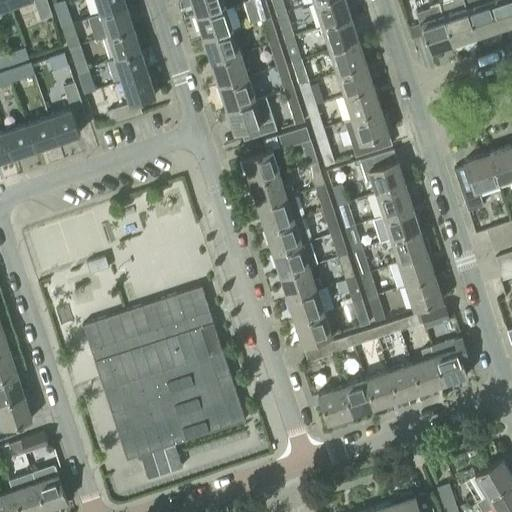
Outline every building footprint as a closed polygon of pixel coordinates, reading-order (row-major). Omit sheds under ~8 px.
[(8,0),(9,4),(21,0),(33,0),(39,18),(52,14),(47,0),(8,0)] [(60,25),(72,21),(64,0),(57,0),(53,2),(60,25)] [(96,0),(100,12),(125,4),(123,0),(96,0)] [(191,0),(196,15),(225,5),(223,0),(191,0)] [(265,0),(255,0),(262,19),(271,16),(265,0)] [(281,0),(270,0),(276,16),(285,12),(281,0)] [(322,24),(351,15),(346,0),(321,0),(315,2),(322,24)] [(441,13),(443,13),(439,2),(438,0),(436,0),(429,3),(430,6),(416,11),(429,50),(451,42),(441,13)] [(444,0),(439,2),(443,13),(441,13),(451,42),(475,34),(465,5),(466,5),(464,0),(444,0)] [(498,26),(489,0),(481,0),(466,5),(465,5),(475,34),(498,26)] [(511,0),(489,0),(498,26),(511,21),(511,0)] [(97,38),(107,35),(108,35),(132,27),(125,4),(100,12),(90,15),(97,38)] [(204,39),(233,29),(225,5),(196,15),(204,39)] [(285,12),(276,16),(282,37),(292,34),(285,12)] [(351,15),(322,24),(329,48),(358,39),(351,15)] [(269,42),(278,39),(271,16),(262,19),(269,42)] [(72,21),(60,25),(68,48),(80,45),(72,21)] [(115,57),(140,49),(132,27),(108,35),(115,57)] [(233,29),(204,39),(211,62),(240,52),(233,29)] [(292,34),(282,37),(290,60),(300,57),(292,34)] [(278,39),(269,42),(277,65),(286,62),(278,39)] [(358,39),(329,48),(337,72),(366,62),(358,39)] [(80,45),(68,48),(76,70),(87,66),(80,45)] [(1,54),(5,65),(27,57),(24,46),(1,54)] [(140,49),(115,57),(122,80),(147,71),(140,49)] [(211,62),(219,85),(248,75),(240,52),(211,62)] [(300,57),(290,60),(298,85),(308,81),(300,57)] [(7,69),(11,80),(33,72),(29,62),(7,69)] [(286,62),(277,65),(284,89),(294,86),(286,62)] [(344,94),(373,86),(366,62),(337,72),(344,94)] [(87,66),(76,70),(83,92),(95,88),(87,66)] [(0,71),(0,83),(11,80),(7,69),(0,71)] [(147,71),(122,80),(129,102),(107,109),(111,121),(141,111),(138,99),(154,94),(147,71)] [(219,85),(226,108),(255,98),(248,75),(219,85)] [(47,113),(56,140),(79,132),(73,115),(85,111),(74,80),(63,84),(70,106),(47,113)] [(308,81),(298,85),(305,106),(315,103),(308,81)] [(294,86),(284,89),(291,111),(278,115),(282,126),(304,119),(294,86)] [(344,94),(352,116),(352,118),(381,109),(373,86),(344,94)] [(262,120),(255,98),(226,108),(233,129),(262,120)] [(315,103),(305,106),(313,130),(323,127),(315,103)] [(352,118),(352,116),(343,119),(354,154),(391,142),(381,109),(352,118)] [(56,140),(47,113),(25,121),(34,147),(56,140)] [(34,147),(25,121),(2,129),(11,155),(34,147)] [(308,163),(318,159),(307,125),(279,134),(283,147),(301,141),(308,163)] [(323,127),(313,130),(324,164),(334,161),(323,127)] [(0,158),(11,155),(2,129),(0,129),(0,158)] [(511,142),(488,150),(498,181),(511,176),(511,142)] [(250,181),(279,172),(271,147),(242,156),(250,181)] [(376,192),(405,182),(393,147),(359,158),(365,178),(371,177),(376,192)] [(466,164),(456,168),(469,204),(479,200),(476,188),(498,181),(488,150),(464,158),(466,164)] [(318,159),(308,163),(316,185),(325,182),(318,159)] [(287,196),(293,193),(290,183),(283,185),(279,172),(250,181),(257,204),(286,194),(287,196)] [(337,204),(347,201),(339,177),(329,180),(337,204)] [(325,182),(316,185),(323,207),(332,204),(325,182)] [(405,182),(376,192),(383,214),(383,215),(413,205),(405,182)] [(286,194),(257,204),(264,227),(294,217),(294,219),(301,216),(293,193),(287,196),(286,194)] [(347,201),(337,204),(344,227),(354,224),(347,201)] [(332,204),(323,207),(331,232),(340,229),(332,204)] [(383,240),(391,238),(420,228),(413,205),(383,215),(383,214),(375,216),(383,240)] [(302,243),(308,240),(301,216),(294,219),(294,217),(264,227),(272,251),(302,241),(302,243)] [(489,238),(511,230),(511,218),(486,227),(489,238)] [(354,224),(344,227),(352,250),(362,247),(354,224)] [(398,261),(427,251),(420,228),(391,238),(398,261)] [(340,229),(331,232),(338,255),(348,252),(340,229)] [(511,230),(489,238),(493,249),(511,242),(511,230)] [(302,241),(272,251),(279,274),(309,264),(316,262),(308,240),(302,243),(302,241)] [(362,247),(352,250),(359,273),(369,270),(362,247)] [(499,267),(511,262),(511,249),(495,255),(499,267)] [(427,251),(398,261),(406,284),(435,274),(427,251)] [(348,252),(338,255),(346,277),(355,274),(348,252)] [(105,254),(86,261),(89,272),(108,266),(105,254)] [(511,262),(499,267),(502,277),(511,274),(511,262)] [(287,297),(316,287),(309,264),(279,274),(287,297)] [(369,270),(359,273),(367,297),(377,294),(369,270)] [(355,274),(346,277),(353,300),(362,297),(355,274)] [(442,297),(435,274),(406,284),(413,306),(442,297)] [(200,284),(82,323),(126,458),(245,419),(200,284)] [(294,320),(324,310),(316,287),(287,297),(294,320)] [(377,294),(367,297),(374,319),(384,315),(377,294)] [(362,297),(353,300),(360,323),(370,320),(362,297)] [(423,320),(423,321),(424,324),(448,316),(444,303),(420,311),(423,320)] [(324,310),(294,320),(301,342),(331,333),(324,310)] [(400,323),(401,328),(423,321),(423,320),(420,311),(395,319),(397,324),(400,323)] [(397,324),(395,319),(374,326),(377,335),(401,328),(400,323),(397,324)] [(0,350),(9,348),(2,325),(0,325),(0,350)] [(377,335),(374,326),(349,334),(351,340),(354,338),(356,342),(377,335)] [(351,340),(349,334),(337,338),(327,341),(331,351),(356,342),(354,338),(351,340)] [(433,354),(442,382),(467,373),(461,356),(468,354),(461,334),(431,344),(435,354),(433,354)] [(331,351),(327,341),(304,349),(307,360),(331,353),(331,351)] [(435,354),(431,344),(420,348),(423,356),(411,360),(420,389),(442,382),(433,354),(435,354)] [(9,348),(0,350),(0,376),(17,371),(9,348)] [(420,389),(411,360),(386,368),(396,397),(420,389)] [(363,376),(373,405),(396,397),(386,368),(363,376)] [(0,402),(24,395),(17,371),(0,376),(0,402)] [(341,383),(350,413),(373,405),(363,376),(341,383)] [(350,413),(341,383),(318,391),(328,420),(350,413)] [(24,395),(0,402),(0,416),(3,426),(32,417),(24,395)] [(19,438),(24,451),(47,443),(43,430),(19,438)] [(24,451),(19,438),(8,442),(12,455),(24,451)] [(486,494),(511,478),(511,474),(501,455),(473,472),(486,494)] [(31,471),(43,508),(67,500),(54,463),(31,471)] [(31,511),(43,508),(31,471),(22,475),(25,483),(11,488),(19,511),(31,511)] [(484,510),(493,505),(496,511),(504,511),(511,508),(511,478),(486,494),(477,499),(484,510)] [(445,511),(457,511),(458,511),(448,481),(437,485),(445,511)] [(19,511),(11,488),(0,491),(0,511),(19,511)] [(399,497),(391,500),(394,511),(433,511),(426,491),(414,495),(413,493),(412,489),(398,494),(399,497)] [(394,511),(391,500),(367,508),(368,511),(394,511)]
